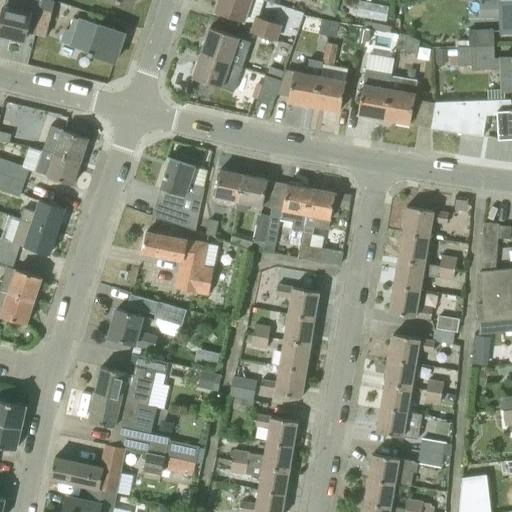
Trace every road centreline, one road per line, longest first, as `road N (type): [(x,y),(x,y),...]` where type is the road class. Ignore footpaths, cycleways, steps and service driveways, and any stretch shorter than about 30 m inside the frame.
road 1 (unclassified): [(321,511),(380,168)]
road 2 (unclassified): [(50,372),(132,111)]
road 3 (unclassified): [(380,168),(132,111)]
road 4 (unclassified): [(21,511),(50,372)]
road 5 (unclassified): [(132,111),(0,78)]
road 6 (unclassified): [(511,185),(380,168)]
